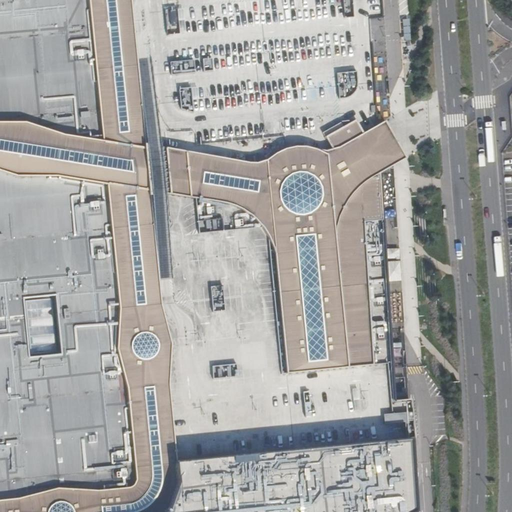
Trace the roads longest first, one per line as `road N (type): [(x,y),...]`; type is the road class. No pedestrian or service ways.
road 1 (unclassified): [(446,0),(477,511)]
road 2 (unclassified): [(507,511),(482,78)]
